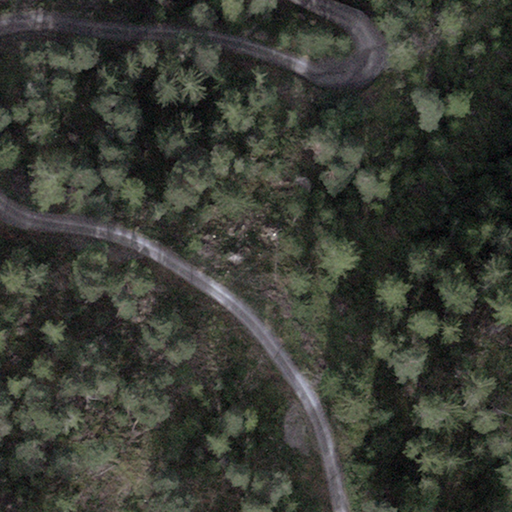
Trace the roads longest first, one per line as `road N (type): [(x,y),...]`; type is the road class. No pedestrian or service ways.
road 1 (track): [(0,199),(18,223),(88,228),(165,260),(233,305),(293,379),(329,464),(336,511)]
road 2 (track): [(303,0),(359,27),(369,41),(371,62),(356,75),(328,79),(184,29),(0,30)]
